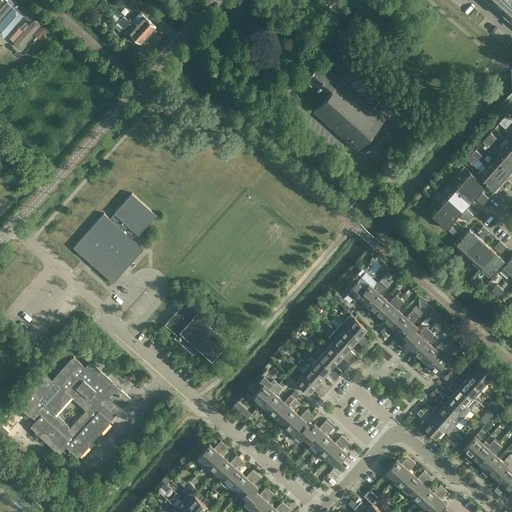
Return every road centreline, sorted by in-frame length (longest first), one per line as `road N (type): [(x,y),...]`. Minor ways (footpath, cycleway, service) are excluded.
road 1 (tertiary): [(15,226),(222,0)]
road 2 (residential): [(321,508),(124,329)]
road 3 (residential): [(396,432),(396,423),(355,387),(335,411),(377,447)]
road 4 (residential): [(504,511),(396,432)]
road 5 (residential): [(110,316),(15,226)]
